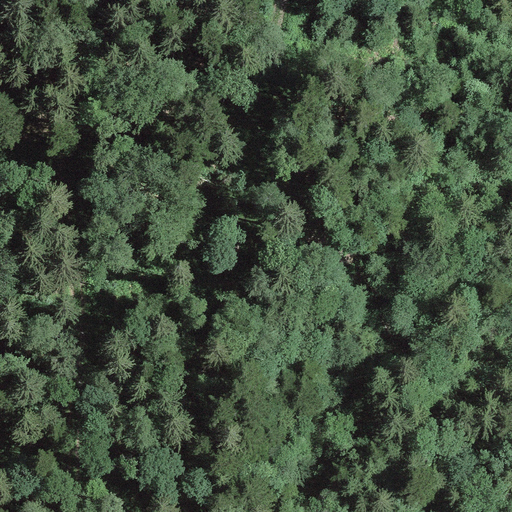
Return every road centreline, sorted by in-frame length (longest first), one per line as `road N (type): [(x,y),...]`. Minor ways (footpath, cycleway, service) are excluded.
road 1 (track): [(172,511),(180,448),(272,100),(284,0)]
road 2 (track): [(68,511),(83,278),(65,199),(85,25),(78,0)]
